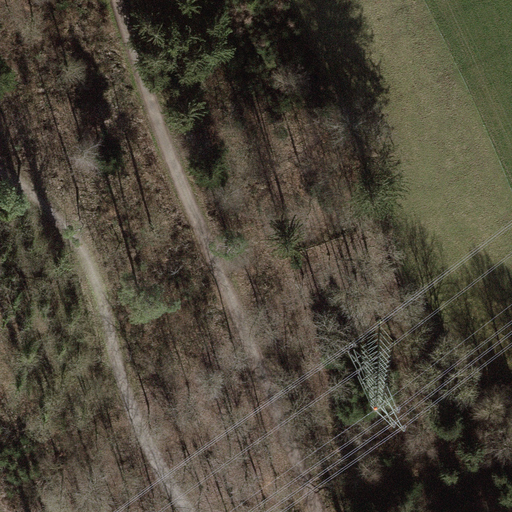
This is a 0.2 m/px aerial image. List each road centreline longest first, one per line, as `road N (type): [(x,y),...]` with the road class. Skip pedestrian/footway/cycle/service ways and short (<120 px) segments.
road 1 (track): [(120,0),(200,234),(317,511)]
road 2 (track): [(189,511),(138,423),(98,297),(0,194)]
